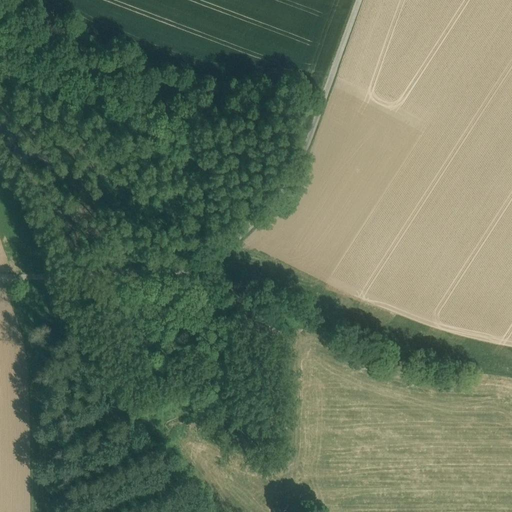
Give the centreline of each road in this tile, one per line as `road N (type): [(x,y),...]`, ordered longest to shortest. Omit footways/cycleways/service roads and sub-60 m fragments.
road 1 (residential): [(0,277),(184,270),(220,253),(287,187),(359,0)]
road 2 (track): [(0,278),(40,357),(37,511)]
